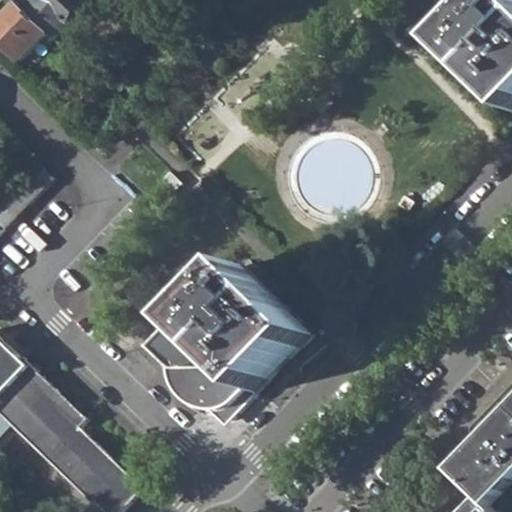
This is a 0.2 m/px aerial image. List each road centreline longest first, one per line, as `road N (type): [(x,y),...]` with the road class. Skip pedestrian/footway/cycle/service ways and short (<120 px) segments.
road 1 (residential): [(223,479),(41,300),(45,269),(92,219),(99,197),(93,178),(0,88)]
road 2 (residential): [(223,479),(257,456),(511,194)]
